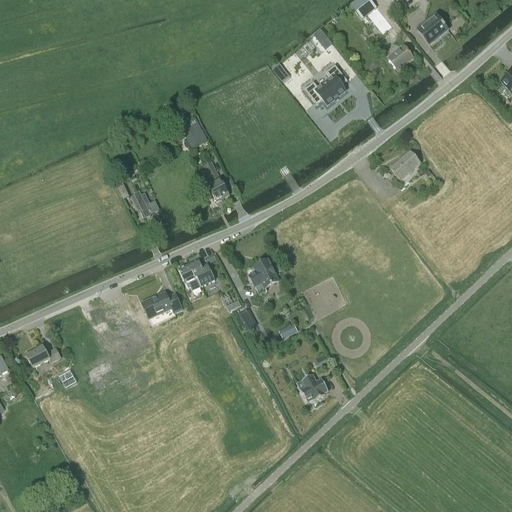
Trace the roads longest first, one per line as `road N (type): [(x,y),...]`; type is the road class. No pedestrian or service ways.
road 1 (tertiary): [(0,331),(309,189),(511,32)]
road 2 (unclassified): [(237,511),(511,252)]
